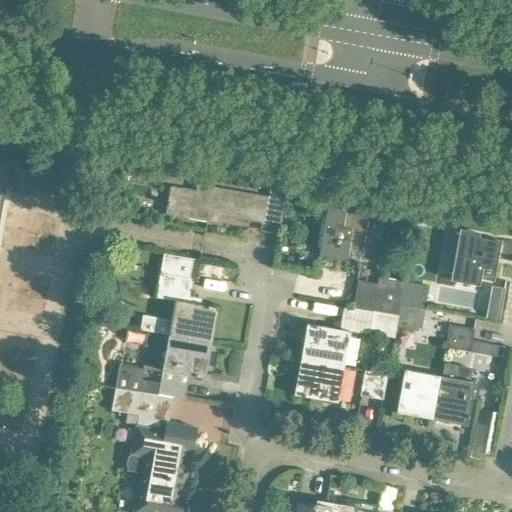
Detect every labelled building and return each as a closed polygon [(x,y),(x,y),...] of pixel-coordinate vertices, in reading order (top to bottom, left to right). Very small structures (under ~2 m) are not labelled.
[(0,218),(7,179),(10,165),(0,163),(0,218)] [(14,167),(10,191),(11,191),(46,198),(47,195),(51,173),(15,167),(14,167)] [(270,191),(286,194),(288,183),(272,180),(270,191)] [(218,224),(218,222),(216,222),(217,215),(264,223),(269,197),(198,184),(197,191),(171,186),(168,201),(167,201),(166,205),(167,206),(166,214),(207,222),(218,224)] [(321,249),(320,255),(320,256),(333,259),(334,259),(346,261),(347,261),(347,260),(348,254),(362,257),(369,217),(346,213),(347,209),(346,209),(346,210),(329,207),(330,206),(329,206),(328,210),(324,209),(323,210),(328,211),(321,248),(319,248),(319,249),(321,249)] [(451,273),(453,273),(452,280),(480,285),(481,278),(494,281),(501,241),(479,237),(480,233),(461,230),(461,233),(456,233),(456,234),(460,234),(454,272),(451,272),(451,273)] [(197,263),(164,257),(161,273),(194,279),(197,263)] [(190,302),(194,279),(161,273),(156,297),(175,301),(169,335),(213,343),(219,308),(190,302)] [(358,280),(353,308),(398,316),(400,304),(404,282),(378,277),(377,284),(358,280)] [(429,286),(404,282),(400,304),(426,309),(429,286)] [(400,304),(398,316),(395,328),(421,332),(426,309),(400,304)] [(308,324),(301,359),(345,367),(348,351),(350,351),(351,351),(353,351),(354,350),(355,349),(356,347),(357,346),(358,344),(358,343),(358,341),(357,340),(357,339),(356,337),(355,336),(354,335),(352,335),(351,334),(351,332),(369,334),(393,339),(395,328),(398,316),(353,308),(346,306),(344,306),(340,330),(308,324)] [(501,310),(487,308),(485,317),(499,320),(501,310)] [(449,324),(445,347),(471,352),(473,340),(475,329),(449,324)] [(161,383),(159,395),(173,397),(185,400),(185,398),(184,398),(187,384),(188,384),(188,383),(175,380),(177,373),(190,375),(207,379),(213,343),(169,335),(166,351),(160,355),(164,362),(163,371),(161,383)] [(339,403),(345,367),(301,359),(295,395),(339,403)] [(120,365),(116,387),(141,391),(143,380),(145,369),(120,365)] [(405,369),(397,413),(432,420),(440,376),(405,369)] [(388,375),(365,371),(361,396),(383,400),(388,375)] [(440,376),(432,420),(468,426),(476,382),(440,376)] [(173,397),(159,395),(140,391),(116,387),(112,409),(140,414),(132,454),(130,454),(129,457),(127,458),(125,465),(127,468),(126,472),(142,475),(134,511),(182,511),(185,496),(183,495),(190,454),(192,455),(192,454),(193,454),(198,428),(197,428),(196,432),(168,426),(173,397)] [(498,413),(477,409),(468,449),(471,450),(470,457),(480,459),(481,452),(490,454),(498,413)] [(397,508),(399,485),(385,484),(383,507),(397,508)] [(354,511),(355,507),(326,502),(325,506),(299,502),(297,511),(354,511)]
